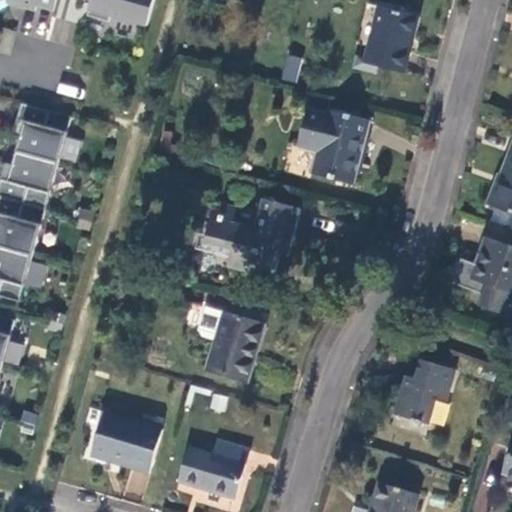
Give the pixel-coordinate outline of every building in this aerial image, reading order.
[(55,12),(58,0),(0,0),(21,5),(20,7),(37,12),(39,7),(55,12)] [(149,26),(156,0),(86,0),(94,2),(90,16),(112,23),(114,17),(149,26)] [(405,73),(419,17),(381,7),(367,63),(379,66),(405,73)] [(302,61),(288,57),(282,81),(295,85),(302,61)] [(367,63),(357,60),(356,67),(377,73),(379,66),(367,63)] [(300,112),(307,114),(300,140),(298,149),(317,154),(312,175),(354,186),(371,121),(329,111),(330,106),(304,99),(300,112)] [(39,125),(43,109),(16,102),(12,117),(20,119),(39,125)] [(20,119),(11,150),(54,162),(66,115),(43,109),(39,125),(20,119)] [(174,133),(165,130),(159,150),(176,155),(177,150),(176,145),(171,144),(174,133)] [(54,162),(11,150),(2,180),(22,186),(17,201),(40,208),(54,162)] [(511,213),(511,152),(491,206),(511,213)] [(0,196),(17,201),(22,186),(2,180),(0,179),(0,196)] [(0,213),(13,217),(17,201),(0,196),(0,213)] [(290,258),(302,209),(263,200),(256,228),(234,222),(238,207),(216,202),(208,235),(201,234),(197,250),(230,258),(228,267),(250,273),(252,263),(277,270),(281,255),(290,258)] [(0,213),(0,246),(28,254),(40,208),(17,201),(13,217),(0,213)] [(477,257),(480,258),(472,277),(471,279),(488,285),(480,305),(511,318),(511,315),(511,230),(490,222),(478,253),(477,257)] [(28,254),(0,246),(0,296),(15,300),(28,254)] [(463,274),(472,277),(480,258),(477,257),(473,255),(469,256),(463,274)] [(142,282),(121,279),(117,303),(138,306),(142,282)] [(266,325),(259,322),(232,315),(224,312),(206,307),(199,331),(202,337),(216,341),(208,371),(249,383),(266,325)] [(232,315),(259,322),(261,314),(233,309),(232,315)] [(0,352),(10,319),(0,316),(0,352)] [(458,370),(423,360),(418,379),(408,376),(397,415),(430,425),(438,399),(448,402),(458,370)] [(24,411),(18,431),(31,435),(37,414),(24,411)] [(151,474),(165,431),(106,412),(92,456),(151,474)] [(237,500),(253,452),(219,441),(214,455),(190,448),(180,483),(237,500)] [(415,511),(420,496),(382,482),(372,511),(415,511)]
